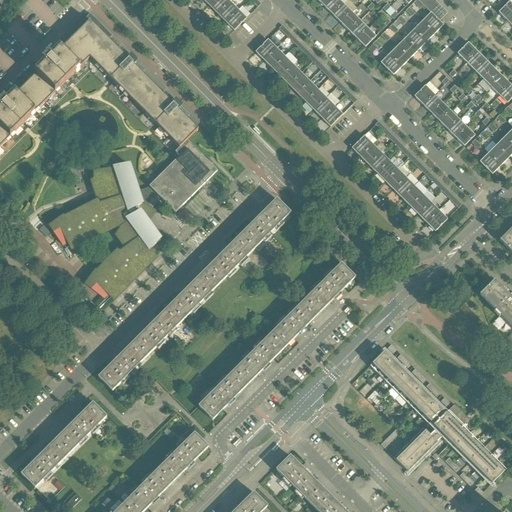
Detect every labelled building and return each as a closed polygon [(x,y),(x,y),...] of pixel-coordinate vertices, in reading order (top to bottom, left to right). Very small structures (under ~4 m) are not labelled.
[(215,0),(209,6),(217,15),(229,2),(227,0),(215,0)] [(331,0),(324,8),(333,16),(343,5),(338,0),(331,0)] [(423,6),(421,4),(416,0),(414,3),(419,9),(423,6)] [(423,6),(426,9),(434,0),(433,0),(425,0),(421,4),(423,6)] [(426,9),(430,13),(438,5),(434,0),(426,9)] [(217,15),(225,23),(238,11),(229,2),(217,15)] [(498,13),(506,21),(511,14),(511,5),(509,2),(498,13)] [(333,16),(341,24),(352,13),(343,5),(333,16)] [(430,13),(431,14),(434,17),(443,9),(438,5),(430,13)] [(409,8),(405,11),(411,17),(414,14),(409,8)] [(443,9),(434,17),(439,22),(447,13),(443,9)] [(238,11),(225,23),(234,31),(246,19),(238,11)] [(341,24),(349,32),(360,22),(352,13),(341,24)] [(431,14),(422,22),(435,34),(443,26),(439,22),(434,17),(431,14)] [(400,17),(397,20),(400,23),(403,26),(406,23),(400,17)] [(400,23),(397,20),(392,25),(395,28),(400,23)] [(110,79),(113,83),(107,89),(148,130),(155,124),(158,128),(152,134),(173,155),(175,153),(179,149),(186,141),(197,130),(178,111),(182,107),(175,100),(171,104),(134,66),(137,63),(130,55),(127,59),(89,21),(81,30),(61,50),(57,54),(52,59),(48,55),(41,62),(45,66),(36,75),(16,95),(7,103),(4,100),(0,103),(0,160),(27,134),(20,127),(24,124),(30,130),(71,89),(65,83),(69,79),(75,86),(89,71),(104,86),(110,79)] [(349,32),(357,40),(368,29),(360,22),(349,32)] [(422,22),(414,30),(426,43),(435,34),(422,22)] [(392,25),(389,28),(395,34),(398,31),(395,28),(392,25)] [(282,26),(279,29),(285,35),(288,32),(282,26)] [(368,29),(357,40),(365,48),(375,37),(368,29)] [(414,30),(405,39),(418,51),(426,43),(414,30)] [(381,36),(387,42),(390,39),(384,33),(381,36)] [(296,40),(290,34),(287,37),(293,43),(296,40)] [(398,46),(397,47),(409,59),(418,51),(405,39),(403,41),(399,37),(394,41),(398,46)] [(255,53),(263,61),(276,49),(268,40),(255,53)] [(304,48),(298,42),(295,46),(301,52),(304,48)] [(367,50),(371,54),(377,49),(378,50),(381,47),(376,42),(367,50)] [(457,54),(466,64),(477,53),(468,44),(457,54)] [(397,47),(389,55),(401,68),(409,59),(397,47)] [(263,61),(272,69),(284,57),(276,49),(263,61)] [(313,57),(307,51),(304,54),(310,60),(313,57)] [(466,64),(475,72),(485,61),(477,53),(466,64)] [(401,68),(389,55),(380,64),(393,76),(401,68)] [(272,69),(280,78),(293,65),(284,57),(272,69)] [(321,65),(315,59),(312,62),(318,68),(321,65)] [(475,72),(483,80),(493,69),(485,61),(475,72)] [(280,78),(288,86),(301,74),(293,65),(280,78)] [(329,73),(323,67),(320,71),(326,76),(329,73)] [(483,80),(491,88),(502,77),(493,69),(483,80)] [(288,86),(297,94),(309,82),(301,74),(288,86)] [(338,82),(332,76),(329,79),(334,85),(338,82)] [(491,88),(499,97),(510,86),(502,77),(491,88)] [(297,94),(305,103),(317,90),(309,82),(297,94)] [(346,90),(340,84),(337,87),(343,93),(346,90)] [(414,97),(423,107),(434,96),(425,86),(414,97)] [(511,87),(510,86),(499,97),(507,104),(511,98),(511,87)] [(305,103),(313,111),(326,99),(317,90),(305,103)] [(354,98),(348,92),(345,95),(351,101),(354,98)] [(423,107),(432,115),(443,104),(434,96),(423,107)] [(313,111),(322,119),(334,107),(326,99),(313,111)] [(432,115),(440,123),(451,112),(443,104),(432,115)] [(334,107),(322,119),(330,128),(343,115),(334,107)] [(440,123),(448,131),(459,121),(451,112),(440,123)] [(499,116),(496,119),(502,124),(505,121),(499,116)] [(448,131),(456,139),(467,129),(459,121),(448,131)] [(491,124),(488,127),(494,133),(497,130),(491,124)] [(387,131),(381,125),(378,128),(384,134),(387,131)] [(467,129),(456,139),(464,147),(474,136),(467,129)] [(483,132),(480,135),(486,141),(489,138),(483,132)] [(386,136),(392,142),(395,139),(389,133),(386,136)] [(351,149),(360,157),(372,145),(364,137),(351,149)] [(511,144),(505,137),(496,146),(509,158),(511,154),(511,144)] [(395,139),(392,142),(400,151),(403,147),(395,139)] [(475,140),(472,143),(478,149),(481,146),(475,140)] [(149,187),(155,193),(149,203),(145,204),(144,203),(142,201),(141,199),(134,177),(132,177),(129,165),(118,167),(118,168),(109,169),(94,172),(94,179),(91,181),(95,195),(96,197),(87,201),(88,202),(89,201),(90,205),(87,206),(64,218),(63,217),(49,227),(63,246),(67,243),(71,250),(118,226),(120,230),(116,236),(124,248),(119,252),(117,251),(96,272),(95,271),(85,285),(104,299),(107,295),(113,301),(156,258),(150,249),(152,247),(153,247),(160,240),(157,235),(158,235),(145,216),(147,215),(150,216),(154,211),(151,209),(158,199),(160,199),(175,213),(201,187),(206,183),(217,172),(186,141),(179,149),(175,153),(179,157),(149,187)] [(360,157),(368,166),(380,153),(375,148),(379,145),(376,141),(372,145),(360,157)] [(496,146),(488,154),(501,166),(509,158),(496,146)] [(403,153),(408,159),(411,155),(406,150),(403,153)] [(368,166),(376,174),(389,162),(380,153),(368,166)] [(501,166),(488,154),(479,163),(492,175),(501,166)] [(411,155),(408,159),(417,167),(420,164),(411,155)] [(376,174),(384,182),(397,170),(392,165),(396,161),(393,157),(389,162),(376,174)] [(428,172),(422,167),(419,170),(425,175),(428,172)] [(384,182),(393,191),(405,178),(397,170),(384,182)] [(437,181),(431,175),(427,178),(433,184),(437,181)] [(393,191),(401,199),(414,187),(414,186),(416,184),(415,184),(417,182),(415,179),(413,182),(414,182),(411,184),(405,178),(393,191)] [(445,189),(439,183),(436,186),(442,192),(445,189)] [(401,199),(410,207),(422,195),(414,187),(401,199)] [(453,197),(447,191),(444,194),(450,200),(453,197)] [(410,207),(418,216),(430,203),(422,195),(410,207)] [(452,203),(458,209),(461,206),(455,199),(452,203)] [(276,200),(108,367),(98,378),(112,392),(290,214),(276,200)] [(418,216),(426,224),(439,212),(430,203),(418,216)] [(439,212),(426,224),(435,232),(447,220),(439,212)] [(511,228),(500,241),(499,241),(511,253),(511,228)] [(270,255),(266,260),(270,264),(274,259),(270,255)] [(341,264),(285,320),(198,407),(212,421),(355,278),(341,264)] [(480,296),(511,328),(511,299),(494,281),(479,295),(480,296)] [(179,346),(182,342),(178,338),(174,341),(179,346)] [(391,346),(387,349),(393,354),(396,351),(391,346)] [(442,411),(398,367),(384,353),(370,367),(428,425),(442,411)] [(397,359),(402,364),(406,360),(400,355),(397,359)] [(406,360),(402,364),(407,369),(411,366),(406,360)] [(411,373),(416,378),(420,375),(415,370),(411,373)] [(420,375),(416,378),(422,383),(425,380),(420,375)] [(195,384),(199,388),(206,382),(202,378),(195,384)] [(426,388),(431,393),(434,389),(429,384),(426,388)] [(434,389),(431,393),(436,398),(440,394),(434,389)] [(372,401),(376,405),(382,399),(378,396),(374,400),(370,396),(368,399),(371,402),(372,401)] [(440,402),(446,408),(449,404),(444,399),(440,402)] [(92,403),(31,465),(21,475),(35,489),(106,417),(92,403)] [(484,477),(491,485),(496,480),(505,470),(498,463),(462,427),(469,420),(454,405),(433,426),(455,448),(462,455),(470,463),(477,470),(484,477)] [(115,426),(110,421),(105,425),(110,430),(115,426)] [(408,473),(437,443),(436,442),(440,438),(434,432),(430,436),(423,429),(393,459),(408,473)] [(380,446),(384,449),(399,434),(396,430),(380,446)] [(194,434),(138,490),(115,511),(143,511),(208,448),(194,434)] [(276,470),(317,511),(345,511),(290,456),(282,464),(276,470)] [(445,462),(450,468),(454,464),(448,459),(445,462)] [(454,464),(450,468),(455,473),(459,469),(454,464)] [(459,477),(464,482),(468,478),(463,473),(459,477)] [(468,478),(464,482),(470,487),(473,484),(468,478)] [(55,487),(60,492),(64,487),(60,483),(55,487)] [(477,488),(474,492),(479,497),(483,493),(477,488)] [(253,493),(233,511),(261,511),(267,507),(253,493)] [(68,503),(68,504),(73,508),(81,500),(76,495),(68,503)] [(108,497),(102,503),(106,507),(112,502),(108,497)]
